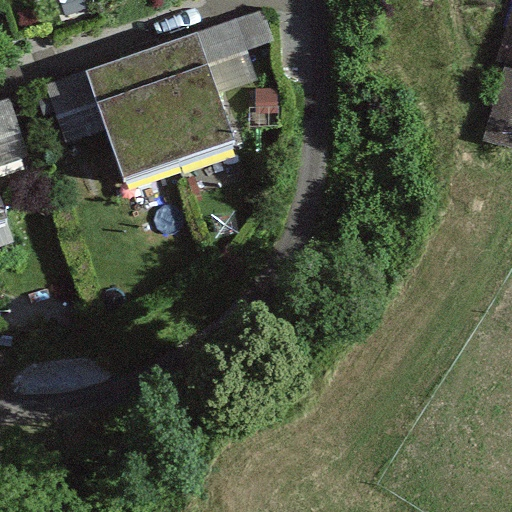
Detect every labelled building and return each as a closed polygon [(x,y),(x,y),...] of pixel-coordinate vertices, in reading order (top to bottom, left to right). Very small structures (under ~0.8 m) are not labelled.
[(84,0),(60,0),(67,15),(87,7),(84,0)] [(264,14),(198,40),(211,73),(277,48),(264,14)] [(511,19),(501,62),(509,65),(489,142),(511,148),(511,19)] [(198,40),(146,59),(187,169),(238,150),(211,73),(198,40)] [(146,59),(90,78),(100,109),(130,190),(187,169),(146,59)] [(100,109),(90,78),(47,92),(57,123),(100,109)] [(12,103),(0,107),(0,141),(23,134),(12,103)]
